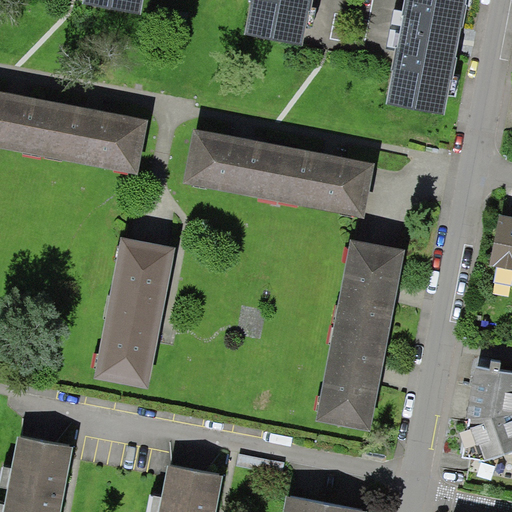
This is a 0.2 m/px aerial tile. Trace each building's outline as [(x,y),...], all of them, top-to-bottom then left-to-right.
[(248,0),(244,32),(286,39),(292,0),(248,0)] [(406,0),(386,104),(444,115),(465,0),(406,0)] [(0,144),(135,167),(141,126),(0,102),(0,144)] [(183,185),(356,213),(365,159),(192,131),(183,185)] [(511,218),(496,215),(487,263),(494,264),(511,267),(511,218)] [(322,414),(365,421),(393,251),(350,244),(322,414)] [(150,375),(170,253),(120,245),(100,367),(150,375)] [(511,277),(511,267),(494,264),(488,296),(508,300),(511,277)] [(481,366),(470,364),(460,416),(476,463),(511,450),(511,373),(493,370),(495,360),(483,357),(481,366)] [(10,437),(0,496),(0,511),(51,511),(63,445),(10,437)] [(292,464),(238,453),(235,467),(289,478),(292,464)] [(208,511),(214,476),(162,468),(154,511),(208,511)] [(280,511),(364,511),(365,510),(284,495),(280,511)]
